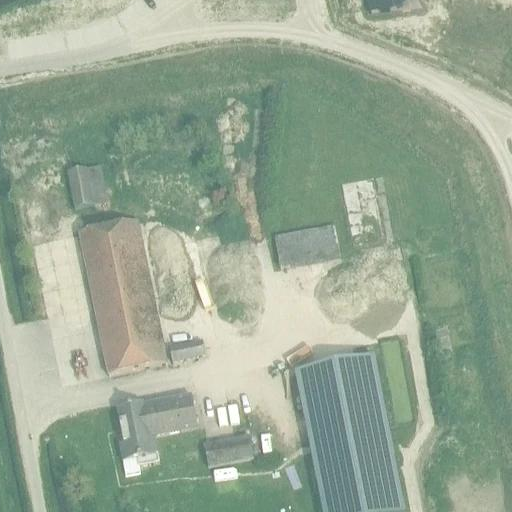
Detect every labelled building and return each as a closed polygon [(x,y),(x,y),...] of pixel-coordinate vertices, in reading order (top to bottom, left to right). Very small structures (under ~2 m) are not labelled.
[(93,28),(119,19),(112,0),(93,0),(84,3),(93,28)] [(170,0),(148,0),(150,11),(171,8),(170,0)] [(415,0),(367,0),(369,16),(422,10),(415,0)] [(349,168),(352,231),(386,229),(382,167),(349,168)] [(84,171),(65,175),(73,213),(92,209),(84,171)] [(78,236),(107,378),(165,366),(136,224),(78,236)] [(333,228),(274,240),(281,273),(340,262),(333,228)] [(204,357),(201,343),(169,350),(172,364),(204,357)] [(403,511),(374,360),(295,376),(322,511),(403,511)] [(140,476),(138,468),(158,464),(153,439),(196,431),(189,399),(141,408),(141,406),(117,411),(123,445),(119,446),(125,479),(140,476)] [(282,440),(278,419),(256,422),(259,444),(282,440)] [(248,438),(204,446),(208,469),(252,460),(248,438)]
